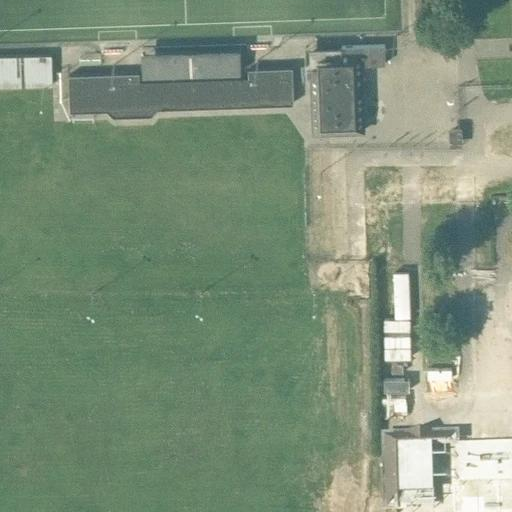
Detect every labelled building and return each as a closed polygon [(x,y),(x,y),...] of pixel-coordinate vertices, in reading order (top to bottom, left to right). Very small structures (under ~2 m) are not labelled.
[(342,51),(311,52),(314,132),(364,130),(362,64),(386,63),(385,44),(342,45),(342,51)] [(143,76),(241,73),(241,47),(142,50),(143,76)] [(0,87),(53,85),(52,54),(0,55),(0,87)] [(115,73),(69,75),(71,111),(119,109),(125,115),(141,115),(147,108),(203,106),(294,103),(293,67),(249,69),(249,77),(140,81),(140,73),(115,73)] [(450,127),(450,141),(459,140),(463,140),(462,126),(460,126),(450,127)] [(485,413),(497,413),(497,404),(485,405),(485,413)] [(497,404),(497,413),(509,412),(509,404),(497,404)] [(453,414),(465,414),(465,405),(453,406),(453,414)] [(453,414),(453,406),(441,406),(441,415),(453,414)] [(408,416),(408,407),(396,408),(396,416),(408,416)] [(408,407),(408,416),(420,415),(420,407),(408,407)] [(409,448),(386,448),(388,488),(394,488),(394,500),(394,506),(394,511),(511,511),(511,444),(431,447),(431,441),(409,442),(409,448)] [(358,489),(359,501),(367,501),(367,489),(358,489)]
